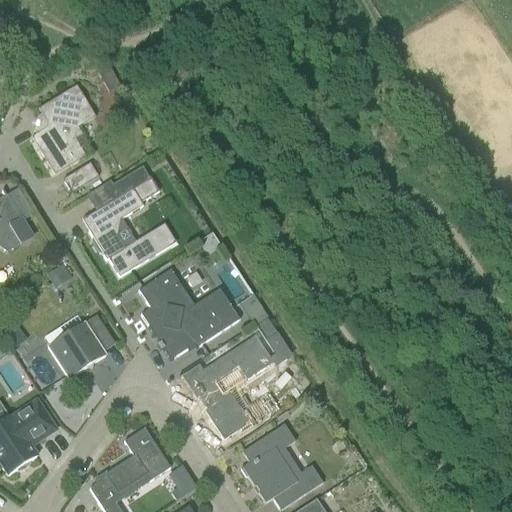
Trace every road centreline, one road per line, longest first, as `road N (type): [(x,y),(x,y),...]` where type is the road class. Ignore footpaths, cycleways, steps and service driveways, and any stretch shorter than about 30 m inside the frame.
road 1 (residential): [(41,511),(116,403),(138,395)]
road 2 (residential): [(138,395),(156,402),(234,511)]
